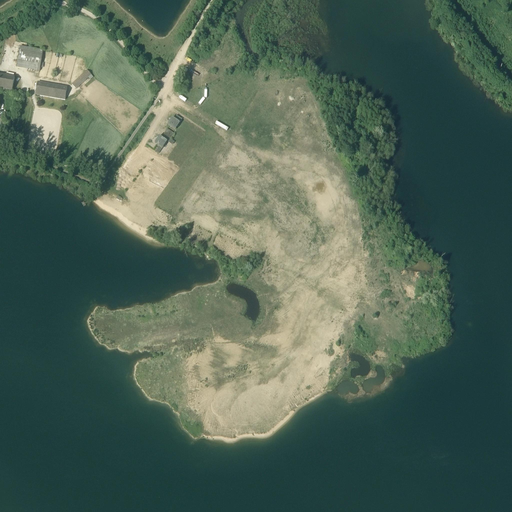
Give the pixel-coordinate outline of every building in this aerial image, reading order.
[(43,51),(20,47),(17,64),(40,68),(43,51)] [(72,85),(76,89),(91,76),(87,71),(72,85)] [(0,88),(3,89),(2,90),(5,91),(5,90),(12,91),(14,79),(7,77),(7,76),(5,76),(5,77),(0,76),(0,88)] [(67,88),(38,83),(36,95),(65,100),(67,88)] [(174,120),(172,119),(167,125),(175,130),(179,124),(174,120)] [(167,130),(163,135),(171,140),(175,135),(167,130)] [(155,144),(162,149),(167,142),(159,137),(155,144)]
